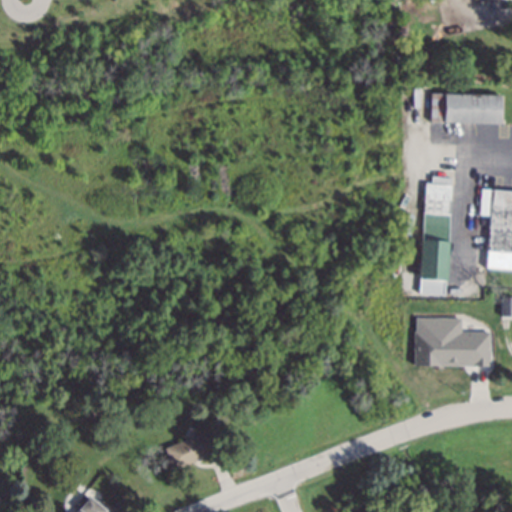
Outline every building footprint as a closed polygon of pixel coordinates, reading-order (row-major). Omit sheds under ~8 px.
[(499,121),(499,123),(430,122),(431,94),(500,95),(499,121)] [(450,185),(450,186),(448,214),(448,224),(443,295),(418,294),(418,290),(422,223),(423,213),(425,183),(450,185)] [(511,191),(511,270),(485,269),(485,268),(489,216),(478,215),(480,190),(511,191)] [(490,366),(490,331),(461,331),(461,317),(412,317),(413,367),(490,366)] [(221,446),(219,446),(207,451),(209,456),(173,470),(164,448),(214,428),(221,446)] [(74,463),(69,466),(64,460),(68,456),(74,463)] [(87,498),(89,496),(97,503),(99,501),(100,501),(111,511),(112,511),(75,511),(79,508),(74,504),(83,494),(87,498)]
